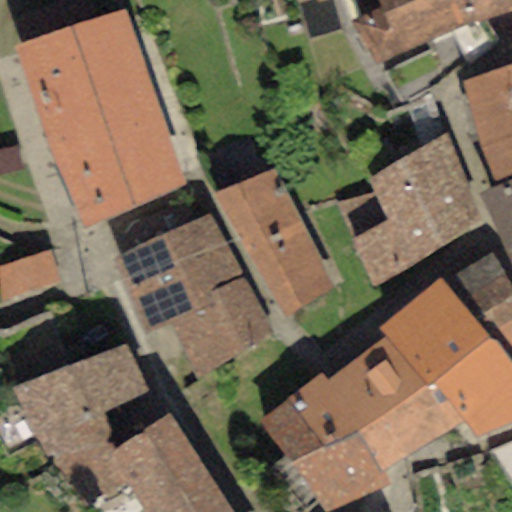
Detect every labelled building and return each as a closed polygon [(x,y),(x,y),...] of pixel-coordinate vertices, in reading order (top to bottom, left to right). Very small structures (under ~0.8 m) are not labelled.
[(511,0),(356,0),(364,17),(353,23),(379,66),(511,13),(511,0)] [(127,10),(14,45),(50,167),(87,225),(185,182),(127,10)] [(511,64),(459,80),(493,190),(480,200),(511,260),(511,64)] [(444,135),(370,181),(377,195),(336,208),(371,290),(479,220),(444,135)] [(14,149),(0,151),(0,174),(19,172),(14,149)] [(273,168),(217,195),(283,322),(333,287),(273,168)] [(211,214),(111,264),(146,335),(171,323),(198,378),(273,340),(211,214)] [(46,253),(0,268),(0,305),(56,280),(46,253)] [(375,328),(389,337),(461,424),(476,439),(511,423),(511,292),(488,256),(446,287),(437,281),(375,328)] [(322,373),(288,401),(328,449),(358,430),(381,471),(461,424),(389,337),(329,385),(322,373)] [(108,456),(158,422),(123,346),(14,393),(47,457),(90,509),(129,486),(108,456)] [(288,401),(258,420),(321,511),(331,511),(388,482),(381,471),(358,430),(328,449),(288,401)] [(227,511),(167,415),(158,422),(108,456),(129,486),(145,511),(227,511)]
